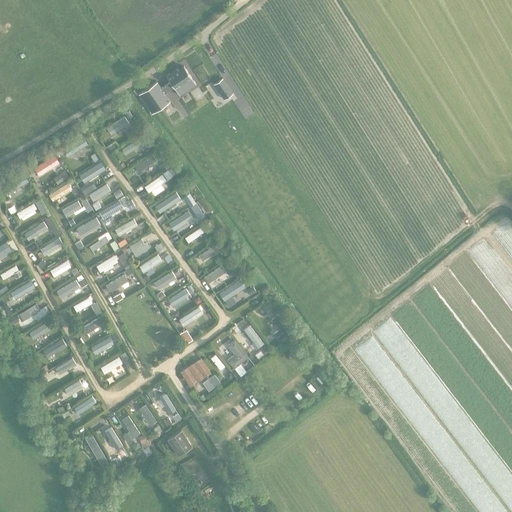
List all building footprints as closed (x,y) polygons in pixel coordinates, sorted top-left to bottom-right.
[(170,81),(160,87),(164,92),(174,86),(179,94),(195,84),(183,66),(178,70),(176,68),(166,74),(170,81)] [(221,77),(213,83),(218,91),(227,85),(221,77)] [(139,94),(152,113),(169,101),(164,92),(160,87),(156,82),(139,94)] [(126,118),(110,128),(113,134),(129,124),(126,118)] [(83,135),(63,148),(68,156),(88,143),(83,135)] [(138,139),(125,147),(128,153),(135,148),(137,151),(140,149),(138,146),(141,145),(138,139)] [(151,142),(145,146),(148,151),(154,147),(151,142)] [(152,153),(134,166),(137,171),(155,158),(152,153)] [(54,154),(34,168),(39,175),(59,162),(54,154)] [(97,162),(77,174),(81,181),(95,173),(96,175),(99,173),(98,171),(101,169),(97,162)] [(171,167),(163,173),(167,179),(175,174),(171,167)] [(64,169),(54,177),(58,183),(69,175),(64,169)] [(161,173),(144,185),(148,191),(165,179),(164,178),(161,173)] [(22,174),(1,188),(6,196),(27,181),(22,174)] [(67,181),(48,193),(52,200),(71,188),(67,181)] [(106,183),(89,193),(93,199),(103,192),(105,194),(109,192),(107,190),(109,188),(106,183)] [(91,184),(81,189),(84,194),(94,188),(91,184)] [(119,188),(113,191),(117,196),(123,193),(119,188)] [(189,192),(184,196),(190,205),(195,202),(189,192)] [(174,193),(160,202),(163,208),(171,202),(173,204),(177,202),(176,200),(178,198),(174,193)] [(131,198),(125,202),(129,209),(135,206),(131,198)] [(119,200),(99,212),(103,219),(106,217),(107,220),(113,217),(111,214),(123,207),(119,200)] [(32,203),(15,213),(19,218),(20,218),(21,221),(35,213),(33,210),(36,209),(32,203)] [(14,204),(7,208),(10,213),(17,209),(14,204)] [(75,204),(64,210),(68,216),(71,214),(73,216),(77,213),(76,211),(78,210),(75,204)] [(49,216),(44,219),(48,225),(52,222),(49,216)] [(92,217),(74,228),(77,233),(89,226),(91,229),(97,226),(95,223),(92,217)] [(133,217),(114,228),(118,235),(124,231),(125,233),(130,230),(129,229),(137,224),(133,217)] [(43,221),(27,231),(30,236),(47,226),(43,221)] [(200,226),(184,236),(188,241),(204,231),(200,226)] [(56,227),(51,230),(55,236),(59,233),(56,227)] [(105,234),(89,245),(92,250),(108,239),(105,234)] [(58,237),(40,248),(44,254),(62,243),(58,237)] [(124,238),(117,242),(120,247),(127,243),(124,238)] [(80,239),(74,243),(77,248),(83,245),(80,239)] [(114,240),(109,243),(114,251),(119,248),(114,240)] [(146,242),(132,250),(135,256),(150,248),(146,242)] [(160,242),(154,245),(157,250),(163,246),(160,242)] [(215,243),(198,254),(202,260),(219,249),(217,247),(215,243)] [(157,253),(139,265),(143,272),(146,270),(148,274),(154,270),(152,266),(161,260),(157,253)] [(113,254),(96,265),(100,271),(117,261),(116,259),(118,258),(116,254),(114,255),(113,254)] [(169,254),(164,257),(167,262),(168,261),(170,264),(174,261),(169,254)] [(233,257),(229,263),(234,266),(238,260),(233,257)] [(42,258),(37,265),(39,269),(41,268),(41,267),(46,261),(42,258)] [(66,259),(49,269),(53,276),(70,266),(66,259)] [(129,260),(123,263),(126,269),(132,265),(129,260)] [(15,264),(0,272),(0,274),(2,278),(12,272),(18,269),(15,264)] [(221,264),(203,276),(207,282),(225,271),(221,264)] [(132,266),(124,271),(127,275),(134,270),(132,266)] [(171,270),(153,282),(158,288),(176,277),(171,270)] [(124,273),(105,284),(109,290),(127,280),(124,273)] [(83,276),(77,280),(80,286),(87,282),(83,276)] [(219,292),(224,300),(245,286),(240,278),(219,292)] [(75,279),(56,290),(60,297),(79,286),(75,279)] [(30,280),(10,291),(14,298),(34,286),(30,280)] [(5,285),(0,288),(0,294),(8,289),(5,285)] [(252,285),(247,288),(250,294),(256,290),(252,285)] [(186,288),(168,298),(171,304),(189,293),(186,288)] [(161,290),(156,294),(160,299),(165,294),(161,290)] [(119,292),(113,295),(116,301),(122,297),(119,292)] [(198,295),(193,299),(196,304),(201,301),(198,295)] [(88,296),(73,305),(76,311),(86,305),(88,308),(90,307),(89,304),(92,302),(88,296)] [(96,300),(90,304),(96,315),(102,311),(96,300)] [(268,301),(259,307),(263,312),(271,306),(268,301)] [(5,302),(0,305),(0,306),(5,316),(11,312),(5,302)] [(36,302),(17,313),(21,320),(33,313),(34,315),(38,313),(36,311),(40,309),(36,302)] [(199,305),(180,318),(184,323),(203,311),(199,305)] [(15,315),(8,318),(11,324),(18,321),(15,315)] [(100,315),(81,327),(85,333),(103,322),(100,315)] [(46,321),(30,331),(34,337),(50,327),(46,321)] [(108,322),(103,325),(107,332),(112,329),(108,322)] [(246,341),(251,348),(261,340),(251,327),(246,331),(251,338),(246,341)] [(187,328),(180,333),(183,338),(190,333),(187,328)] [(190,333),(183,338),(187,343),(193,339),(190,333)] [(109,337),(92,346),(95,352),(112,342),(109,337)] [(125,351),(119,354),(123,360),(128,357),(125,351)] [(225,365),(215,353),(210,357),(220,369),(225,365)] [(118,356),(100,366),(104,373),(122,363),(118,356)] [(71,357),(55,367),(59,373),(68,368),(69,370),(74,367),(72,365),(75,363),(71,357)] [(188,367),(180,372),(189,385),(197,380),(203,376),(209,372),(200,359),(194,363),(188,367)] [(233,367),(230,369),(237,378),(241,375),(235,367),(234,368),(233,367)] [(214,374),(208,378),(214,386),(220,382),(214,374)] [(81,377),(64,388),(67,394),(84,383),(81,377)] [(163,403),(164,404),(162,406),(165,410),(167,408),(168,410),(169,411),(175,407),(165,392),(159,395),(163,403)] [(92,395),(73,407),(77,413),(95,401),(92,395)] [(177,412),(171,416),(175,422),(181,418),(177,412)] [(62,414),(56,416),(58,422),(64,420),(62,414)] [(158,424),(153,428),(158,435),(164,431),(162,427),(161,428),(158,424)] [(167,437),(178,454),(192,445),(180,428),(167,437)] [(117,456),(111,460),(115,467),(122,463),(117,456)]
